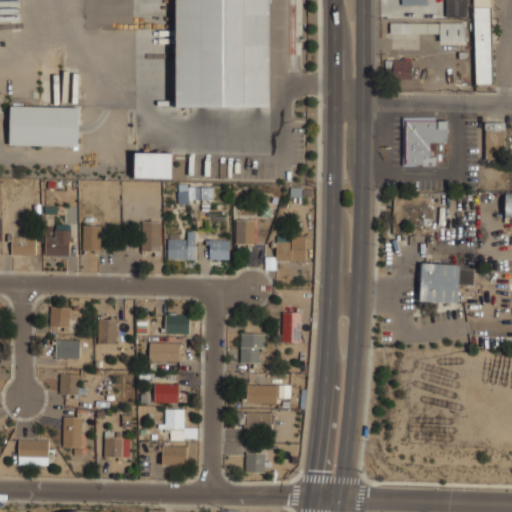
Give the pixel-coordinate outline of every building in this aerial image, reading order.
[(270,0),(271,106),(176,106),(176,0),(270,0)] [(468,16),(467,0),(446,0),(446,17),(468,16)] [(490,0),(473,0),(475,84),(492,84),(490,0)] [(390,33),(440,34),(440,42),(465,42),(465,23),(390,22),(390,33)] [(411,79),(412,60),(393,60),(392,78),(411,79)] [(78,146),(79,107),(10,106),(9,145),(78,146)] [(403,165),(435,165),(435,157),(430,156),(430,142),(447,143),(447,119),(403,118),(403,165)] [(485,159),(504,158),(503,122),(484,123),(485,159)] [(172,178),(172,153),(135,152),(135,177),(172,178)] [(188,204),(188,184),(178,184),(178,203),(188,204)] [(236,244),(255,244),(255,220),(236,219),(236,244)] [(141,251),(160,252),(161,221),(142,221),(141,251)] [(83,250),(101,250),(101,226),(83,226),(83,250)] [(69,256),(70,229),(55,229),(55,237),(46,236),(45,255),(69,256)] [(168,239),(168,259),(195,259),(196,231),(187,231),(187,239),(168,239)] [(12,235),(12,254),(36,255),(36,236),(12,235)] [(305,261),(306,236),(277,235),(276,260),(305,261)] [(229,240),(208,240),(208,259),(229,259),(229,240)] [(420,264),(419,301),(458,302),(459,285),(474,285),(475,266),(420,264)] [(69,327),(69,306),(49,306),(49,327),(69,327)] [(164,333),(189,333),(189,311),(164,311),(164,333)] [(282,342),(300,342),(301,312),(283,312),(282,342)] [(97,343),(116,343),(116,317),(97,317),(97,343)] [(265,334),(241,333),(240,362),(259,363),(259,347),(265,348),(265,334)] [(55,357),(80,357),(80,338),(55,338),(55,357)] [(179,341),(149,341),(149,360),(179,360),(179,341)] [(80,372),(60,372),(60,394),(80,394),(80,372)] [(178,402),(178,382),(153,382),(153,402),(178,402)] [(247,402),(277,403),(277,385),(247,384),(247,402)] [(279,397),(291,397),(290,385),(279,385),(279,397)] [(184,407),(165,407),(165,429),(184,429),(184,407)] [(271,412),(246,412),(246,429),(271,430),(271,412)] [(83,415),(62,415),(62,445),(72,445),(72,452),(83,452),(83,415)] [(130,430),(103,430),(103,458),(130,458),(130,430)] [(18,437),(18,463),(49,463),(49,437),(18,437)] [(187,444),(161,444),(161,463),(187,463),(187,444)] [(246,472),(265,472),(265,453),(246,453),(246,472)]
